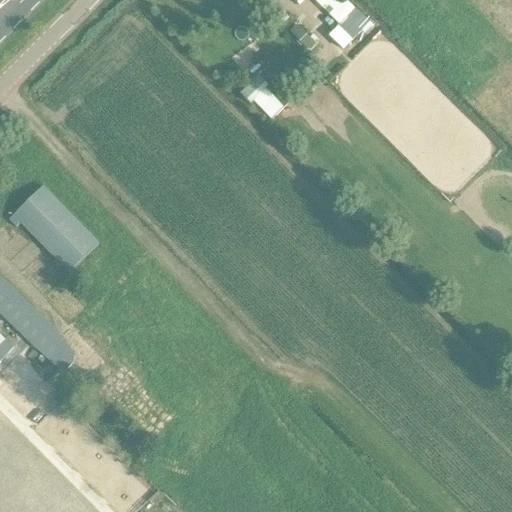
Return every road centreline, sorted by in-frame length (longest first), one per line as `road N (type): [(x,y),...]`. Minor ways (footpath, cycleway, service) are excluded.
road 1 (track): [(0,90),(279,370)]
road 2 (track): [(0,402),(106,511)]
road 3 (unclassified): [(0,90),(90,0)]
